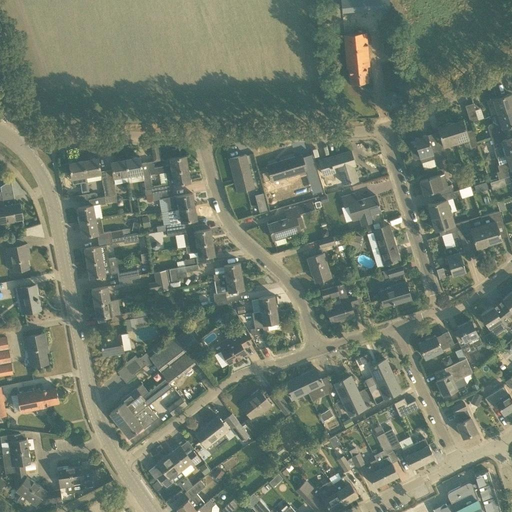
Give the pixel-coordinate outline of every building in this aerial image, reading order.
[(389,0),(341,0),(343,11),(390,7),(389,0)] [(348,68),(366,66),(369,66),(366,32),(344,34),(347,68),(348,68)] [(350,83),(368,82),(366,66),(348,68),(350,83)] [(491,115),(511,108),(511,100),(510,94),(486,101),(491,115)] [(470,121),(477,118),(473,105),(466,107),(470,121)] [(491,137),(504,133),(503,127),(511,124),(511,108),(491,115),(493,122),(488,123),(487,126),(491,137)] [(467,133),(463,120),(450,124),(456,142),(468,139),(470,147),(477,145),(473,131),(467,133)] [(441,160),(447,158),(444,146),(456,142),(450,124),(437,128),(443,144),(437,146),(441,160)] [(506,154),(511,152),(511,136),(506,139),(504,133),(491,137),(491,140),(490,140),(491,144),(493,144),(494,150),(493,150),(496,157),(506,154)] [(421,163),(434,159),(437,169),(444,167),(441,160),(437,146),(431,148),(427,135),(414,139),(417,148),(411,149),(414,159),(420,157),(421,163)] [(357,180),(351,160),(353,160),(350,151),(319,160),(323,175),(339,170),(344,184),(357,180)] [(511,152),(506,154),(509,162),(502,164),(499,165),(498,166),(500,171),(497,172),(499,179),(503,177),(511,174),(511,152)] [(237,192),(254,187),(249,168),(245,154),(228,159),(237,192)] [(153,161),(147,162),(149,174),(155,173),(155,174),(166,172),(172,171),(188,168),(186,155),(170,158),(171,164),(154,167),(153,161)] [(150,179),(149,174),(147,162),(141,163),(140,156),(125,159),(128,175),(142,172),(143,177),(144,177),(146,189),(145,189),(146,195),(153,194),(151,186),(150,179)] [(295,159),(294,156),(267,165),(272,181),(306,171),(302,157),(295,159)] [(110,195),(106,170),(100,171),(98,157),(83,160),(86,175),(100,173),(102,179),(103,184),(105,196),(110,195)] [(110,195),(116,194),(114,184),(129,181),(128,175),(125,159),(111,161),(112,169),(106,170),(110,195)] [(86,175),(83,160),(69,162),(72,178),(72,181),(79,180),(79,182),(87,181),(86,175)] [(69,162),(59,164),(60,173),(70,171),(69,162)] [(172,171),(166,172),(166,174),(168,182),(161,183),(159,185),(151,186),(153,194),(160,193),(172,191),(171,184),(174,184),(190,181),(188,168),(172,171)] [(447,185),(444,173),(439,175),(420,180),(424,193),(437,189),(439,195),(453,191),(451,184),(447,185)] [(511,174),(503,177),(505,184),(511,182),(511,183),(511,174)] [(470,185),(459,188),(462,197),(473,194),(470,185)] [(172,191),(160,193),(161,198),(162,198),(162,199),(169,198),(171,210),(195,206),(192,193),(177,196),(177,195),(173,196),(172,191)] [(432,217),(450,212),(446,200),(455,197),(453,191),(439,195),(441,201),(428,205),(432,217)] [(76,201),(86,200),(88,199),(87,193),(75,195),(76,201)] [(371,214),(380,211),(376,195),(356,201),(354,193),(342,197),(344,206),(348,205),(353,219),(359,217),(362,225),(373,221),(371,214)] [(326,195),(319,196),(321,203),(328,201),(326,195)] [(4,206),(2,199),(0,199),(0,222),(22,218),(19,203),(4,206)] [(273,240),(300,231),(300,228),(303,227),(299,214),(315,209),(312,202),(285,210),(287,218),(268,224),(273,240)] [(79,222),(95,219),(93,204),(77,207),(79,222)] [(197,219),(195,206),(171,210),(169,210),(171,224),(166,224),(167,230),(194,226),(193,219),(197,219)] [(489,243),(501,239),(497,226),(503,224),(499,210),(492,212),(480,216),(489,243)] [(454,224),(450,212),(432,217),(435,230),(448,226),(450,232),(457,230),(464,228),(462,221),(454,224)] [(148,216),(141,217),(143,227),(150,226),(148,216)] [(489,243),(480,216),(462,221),(464,228),(466,236),(472,234),(476,247),(489,243)] [(82,236),(97,233),(104,232),(101,218),(95,219),(79,222),(82,236)] [(132,222),(131,229),(139,231),(140,223),(132,222)] [(384,264),(400,260),(389,224),(374,229),(372,223),(366,226),(368,233),(374,231),(384,264)] [(194,226),(167,230),(168,236),(184,233),(195,231),(194,226)] [(196,244),(212,241),(210,228),(195,231),(184,233),(186,246),(196,244)] [(466,236),(464,228),(457,230),(450,232),(454,245),(444,249),(452,274),(465,270),(459,252),(463,250),(461,244),(468,242),(466,236)] [(123,235),(111,237),(112,243),(124,241),(124,243),(139,241),(137,233),(130,234),(123,235)] [(349,239),(348,245),(350,246),(359,248),(362,236),(360,236),(351,233),(349,239)] [(320,247),(330,244),(334,243),(332,236),(318,240),(320,247)] [(199,257),(215,254),(212,241),(196,244),(186,246),(187,253),(198,251),(199,257)] [(14,270),(29,268),(26,253),(29,252),(27,243),(9,247),(14,270)] [(108,259),(106,244),(99,245),(84,248),(87,262),(108,259)] [(330,277),(323,253),(307,258),(311,269),(315,281),(330,277)] [(108,259),(87,262),(89,277),(105,274),(105,273),(111,272),(108,259)] [(214,280),(242,275),(240,262),(224,265),(225,272),(213,274),(214,280)] [(198,270),(197,263),(185,265),(178,267),(169,268),(169,272),(171,281),(179,280),(179,276),(186,275),(186,272),(198,270)] [(385,278),(393,275),(403,273),(401,265),(382,271),(385,278)] [(118,278),(130,275),(139,274),(138,268),(117,272),(118,278)] [(443,268),(437,269),(439,278),(445,276),(443,268)] [(165,270),(153,272),(155,282),(157,290),(157,291),(169,289),(165,270)] [(119,284),(131,281),(130,275),(118,278),(119,284)] [(213,293),(214,299),(226,297),(225,291),(244,288),(242,275),(214,280),(216,293),(213,293)] [(397,303),(411,299),(406,282),(392,286),(392,287),(379,292),(383,306),(397,302),(397,303)] [(347,296),(343,283),(321,290),(324,298),(338,294),(341,303),(327,307),(327,308),(324,309),(327,316),(329,316),(331,322),(345,318),(345,319),(354,316),(351,306),(358,304),(362,302),(360,294),(355,296),(355,294),(347,296)] [(40,309),(35,284),(17,288),(19,297),(21,297),(24,312),(40,309)] [(94,303),(110,300),(107,286),(91,289),(94,303)] [(511,318),(511,291),(502,299),(498,303),(511,320),(511,318)] [(260,311),(276,308),(274,295),(258,298),(260,311)] [(96,318),(111,315),(113,315),(110,300),(94,303),(96,318)] [(498,303),(493,307),(481,315),(494,335),(507,327),(505,324),(511,320),(498,303)] [(262,324),(279,321),(276,308),(260,311),(262,324)] [(147,309),(124,313),(125,319),(134,318),(147,315),(148,315),(148,314),(147,309)] [(134,318),(125,319),(126,326),(135,324),(134,318)] [(470,345),(467,340),(478,335),(470,319),(457,326),(458,329),(453,332),(461,348),(464,355),(475,349),(473,344),(470,345)] [(187,329),(176,338),(185,350),(197,341),(187,329)] [(229,364),(246,353),(243,347),(250,343),(243,331),(232,338),(234,342),(221,350),(229,364)] [(454,344),(448,331),(436,337),(435,335),(418,343),(425,357),(454,344)] [(30,366),(48,363),(45,347),(47,347),(44,332),(25,336),(30,366)] [(130,348),(128,333),(120,334),(100,338),(103,354),(123,350),(123,349),(130,348)] [(0,350),(8,349),(6,337),(0,337),(0,350)] [(159,369),(160,371),(186,351),(185,350),(176,338),(175,337),(150,357),(151,360),(159,369)] [(197,341),(185,350),(186,351),(190,356),(195,352),(201,346),(197,341)] [(465,358),(464,355),(461,348),(454,351),(459,361),(465,358)] [(0,363),(11,362),(9,350),(0,351),(0,363)] [(190,356),(186,351),(160,371),(166,378),(169,383),(195,363),(191,358),(190,356)] [(138,357),(126,367),(131,374),(132,375),(145,364),(140,358),(139,356),(139,357),(138,357)] [(443,395),(457,388),(453,381),(463,377),(472,372),(465,358),(459,361),(444,368),(447,375),(436,380),(443,395)] [(377,383),(393,375),(385,359),(369,367),(377,383)] [(0,376),(13,375),(11,363),(0,364),(0,376)] [(502,370),(500,373),(505,379),(511,373),(506,367),(505,367),(502,370)] [(321,379),(316,368),(300,375),(308,392),(312,401),(329,393),(328,392),(331,385),(327,376),(321,379)] [(292,399),(308,392),(300,375),(284,383),(292,399)] [(384,399),(401,391),(393,375),(377,383),(384,399)] [(342,399),(358,392),(350,376),(334,383),(342,399)] [(166,379),(142,397),(148,404),(149,403),(172,386),(166,379)] [(511,398),(508,393),(504,385),(496,391),(495,391),(484,398),(491,408),(497,404),(503,414),(511,408),(511,398)] [(59,402),(56,388),(40,391),(40,389),(17,394),(20,411),(44,407),(43,405),(59,402)] [(147,405),(148,404),(142,397),(135,388),(121,400),(123,402),(110,413),(119,424),(132,414),(133,415),(147,405)] [(264,411),(272,405),(258,389),(251,395),(252,397),(241,406),(251,418),(263,409),(264,411)] [(282,397),(276,390),(270,395),(285,414),(291,409),(282,397)] [(349,415),(366,408),(358,392),(342,399),(349,415)] [(475,393),(472,399),(479,403),(482,396),(475,393)] [(172,414),(186,403),(181,397),(167,408),(172,414)] [(403,398),(393,403),(400,416),(418,407),(415,400),(406,404),(403,398)] [(477,430),(466,408),(463,402),(452,407),(455,414),(459,422),(456,423),(463,437),(477,430)] [(152,411),(147,405),(133,415),(132,414),(119,424),(128,436),(141,426),(144,428),(158,417),(153,410),(152,411)] [(329,409),(320,414),(324,421),(333,415),(329,409)] [(206,447),(229,430),(218,415),(205,425),(206,427),(196,435),(206,447)] [(350,417),(341,422),(345,428),(353,423),(350,417)] [(242,440),(248,435),(238,422),(232,427),(242,440)] [(391,428),(389,425),(382,428),(393,450),(401,446),(392,428),(391,428)] [(380,429),(378,426),(373,428),(375,432),(374,432),(386,454),(393,450),(382,428),(380,429)] [(20,439),(20,433),(0,435),(0,436),(1,443),(2,448),(3,454),(10,453),(28,451),(26,438),(20,439)] [(428,444),(425,438),(413,443),(423,463),(434,457),(428,444)] [(256,442),(245,449),(253,461),(263,455),(256,442)] [(411,468),(423,463),(413,443),(402,449),(405,456),(411,468)] [(187,454),(180,445),(168,454),(181,470),(185,475),(194,468),(192,466),(200,460),(192,450),(187,454)] [(7,473),(10,472),(17,471),(16,465),(24,464),(30,463),(28,451),(10,453),(12,466),(6,467),(7,473)] [(357,467),(364,463),(359,453),(352,456),(357,467)] [(166,487),(174,481),(172,478),(181,470),(168,454),(157,463),(164,472),(158,476),(166,487)] [(345,471),(350,468),(343,456),(338,459),(345,471)] [(388,456),(382,459),(377,462),(380,468),(386,481),(398,475),(392,462),(388,456)] [(368,474),(375,486),(386,481),(380,468),(377,462),(375,459),(369,462),(370,465),(366,467),(369,474),(368,474)] [(205,463),(201,466),(206,473),(210,470),(205,463)] [(83,471),(82,465),(69,467),(73,491),(78,491),(84,486),(94,485),(92,470),(83,471)] [(57,469),(60,487),(65,486),(67,494),(73,493),(73,491),(69,467),(57,469)] [(217,468),(214,473),(220,477),(224,472),(217,468)] [(501,511),(488,470),(487,470),(488,471),(475,475),(475,474),(474,474),(477,483),(473,485),(471,483),(469,482),(467,482),(450,491),(448,492),(447,494),(448,496),(452,502),(447,505),(445,502),(445,503),(433,509),(433,508),(433,509),(434,511),(499,511),(500,510),(500,511),(501,511)] [(37,483),(26,475),(18,477),(17,471),(10,472),(11,478),(16,478),(16,482),(20,485),(15,491),(20,494),(16,500),(21,504),(25,498),(26,498),(37,483)] [(350,483),(345,475),(332,483),(337,491),(344,503),(358,495),(350,483)] [(273,487),(278,482),(273,478),(268,482),(273,487)] [(179,511),(193,511),(204,503),(196,492),(204,485),(200,480),(185,492),(189,498),(177,508),(179,511)] [(47,491),(37,483),(26,498),(36,506),(40,500),(46,491),(47,491)] [(331,511),(344,503),(337,491),(332,483),(319,491),(324,499),(323,499),(331,511)] [(301,485),(295,490),(303,498),(308,493),(301,485)] [(60,489),(54,490),(56,501),(57,506),(63,505),(62,500),(61,491),(60,489)] [(320,502),(310,491),(308,493),(303,498),(313,510),(320,502)] [(270,511),(253,493),(242,502),(248,509),(251,506),(257,511),(270,511)] [(214,504),(210,498),(205,503),(204,503),(193,511),(211,511),(212,506),(214,504)] [(224,511),(230,511),(237,505),(232,500),(222,509),(224,511)]
